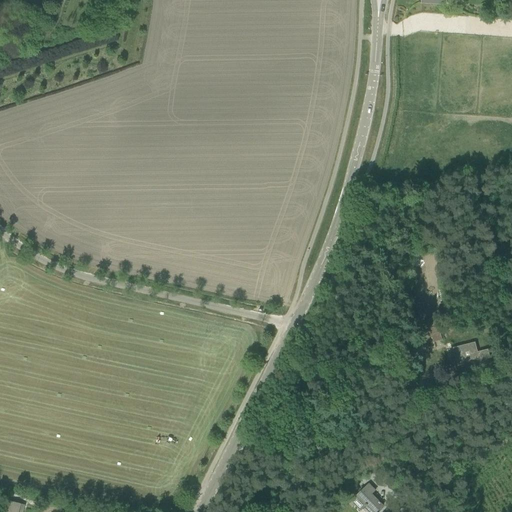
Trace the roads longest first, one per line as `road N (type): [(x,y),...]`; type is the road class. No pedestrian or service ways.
road 1 (tertiary): [(293,326),(333,234),(370,99),(378,11)]
road 2 (unclassified): [(293,326),(81,271),(0,226)]
road 3 (tertiary): [(199,511),(293,326)]
